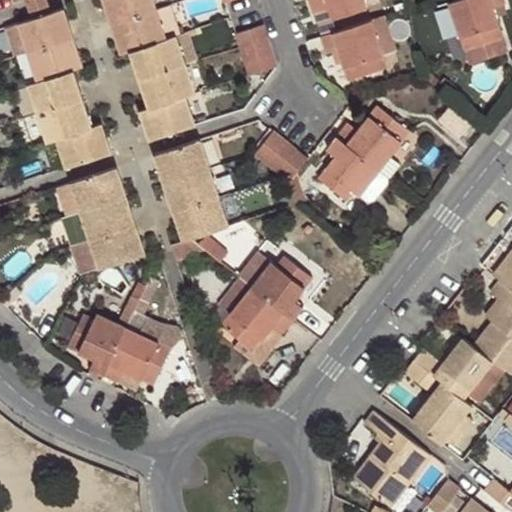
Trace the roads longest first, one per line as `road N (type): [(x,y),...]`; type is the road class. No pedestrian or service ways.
road 1 (residential): [(332,370),(511,144)]
road 2 (residential): [(0,372),(51,417),(166,461)]
road 3 (residential): [(332,370),(468,475)]
road 4 (residential): [(279,437),(262,425),(222,418),(188,432),(166,461)]
